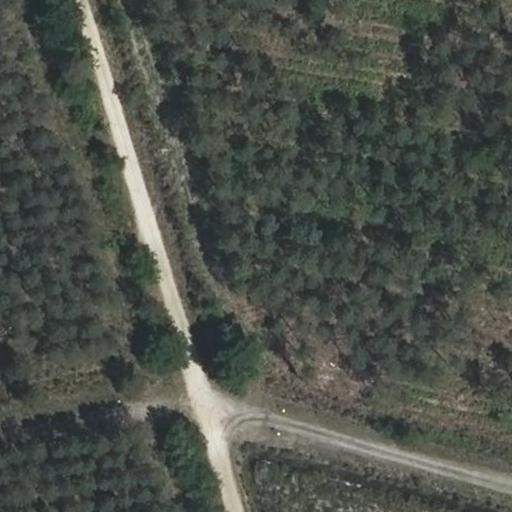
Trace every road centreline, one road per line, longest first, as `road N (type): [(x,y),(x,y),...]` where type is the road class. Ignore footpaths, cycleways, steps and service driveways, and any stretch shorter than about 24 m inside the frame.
road 1 (track): [(237,511),(82,0)]
road 2 (track): [(207,414),(511,486)]
